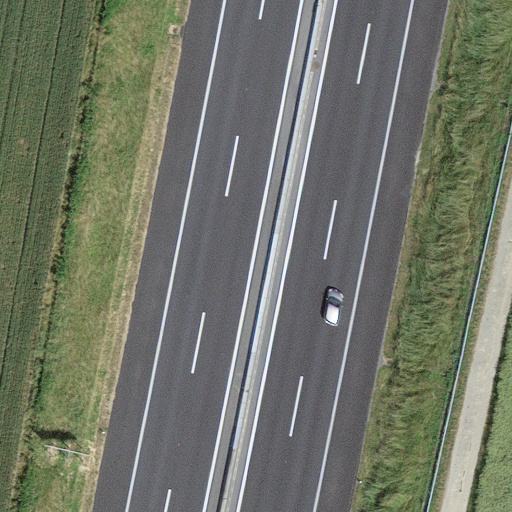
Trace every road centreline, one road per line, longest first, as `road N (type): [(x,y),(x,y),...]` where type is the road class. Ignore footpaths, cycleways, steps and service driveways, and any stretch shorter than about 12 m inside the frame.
road 1 (motorway): [(276,511),(374,0)]
road 2 (motorway): [(264,0),(166,511)]
road 3 (track): [(453,511),(511,240)]
